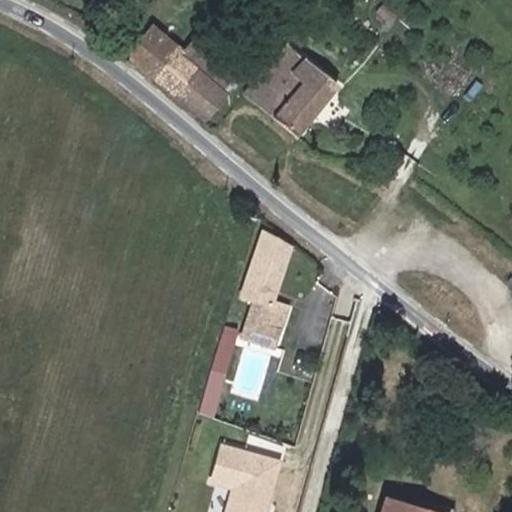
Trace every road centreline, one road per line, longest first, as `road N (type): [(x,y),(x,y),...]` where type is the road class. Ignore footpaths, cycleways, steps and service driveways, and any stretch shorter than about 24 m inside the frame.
road 1 (residential): [(511,370),(269,184),(32,13),(0,0)]
road 2 (unknown): [(366,258),(306,511)]
